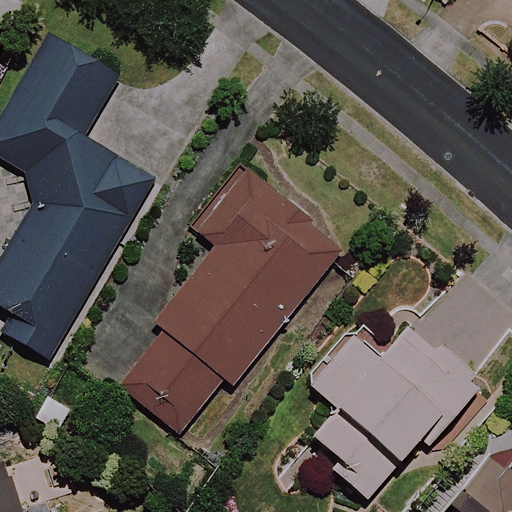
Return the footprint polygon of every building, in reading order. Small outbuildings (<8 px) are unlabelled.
[(0,23),(8,6),(0,1),(0,23)] [(39,37),(0,104),(0,167),(26,183),(18,197),(30,204),(19,223),(0,255),(0,312),(11,319),(1,337),(44,362),(149,183),(79,142),(114,81),(39,37)] [(341,252),(243,173),(193,235),(212,251),(151,327),(161,334),(116,389),(177,437),(222,382),(230,389),(341,252)] [(475,394),(405,330),(373,365),(347,341),(305,388),(334,414),(302,448),(362,503),(421,439),(428,446),(475,394)] [(511,511),(511,468),(507,474),(483,454),(434,511),(511,511)] [(14,511),(1,467),(0,467),(0,511),(14,511)]
